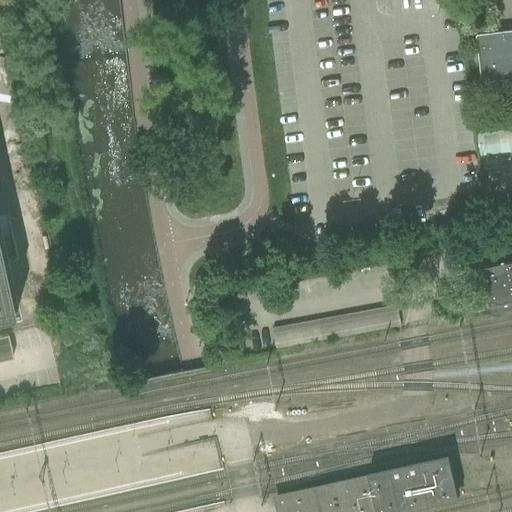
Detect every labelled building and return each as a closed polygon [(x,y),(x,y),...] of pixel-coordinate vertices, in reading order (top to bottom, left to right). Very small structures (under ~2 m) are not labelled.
[(511,29),(477,34),(476,35),(481,80),(482,81),(511,77),(511,29)] [(0,312),(18,309),(0,229),(0,312)] [(511,262),(481,268),(484,281),(488,306),(511,301),(511,262)] [(277,324),(279,342),(327,339),(325,320),(277,324)] [(7,334),(0,335),(0,360),(12,357),(11,354),(7,336),(7,334)] [(366,474),(272,495),(276,511),(393,511),(457,498),(448,455),(366,473),(366,474)]
